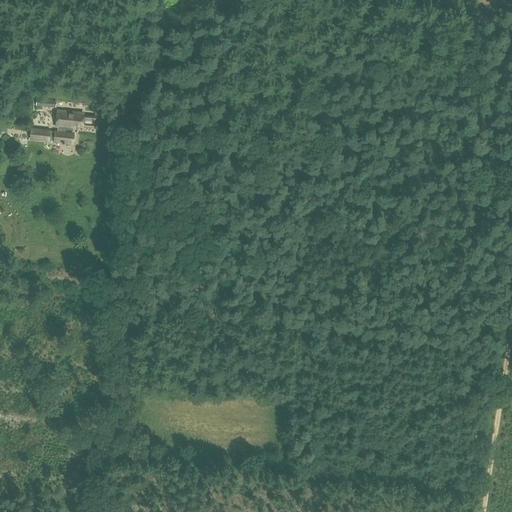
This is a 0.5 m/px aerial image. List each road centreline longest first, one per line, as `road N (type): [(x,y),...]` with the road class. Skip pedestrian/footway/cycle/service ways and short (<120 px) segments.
road 1 (track): [(24,0),(149,7),(381,41),(511,91)]
road 2 (track): [(477,511),(511,282)]
